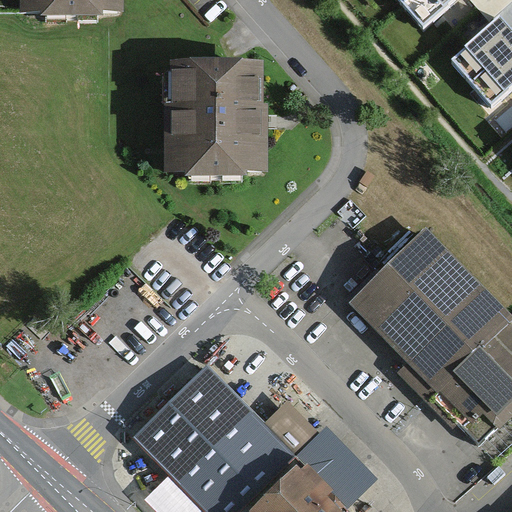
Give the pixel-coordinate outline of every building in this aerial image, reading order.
[(127,25),(126,0),(29,0),(29,25),(127,25)] [(390,0),(402,12),(414,0),(390,0)] [(457,0),(414,0),(402,12),(423,33),(457,0)] [(511,0),(471,0),(489,22),(511,3),(511,0)] [(511,41),(500,27),(454,65),(490,106),(511,87),(511,41)] [(274,76),(178,76),(179,182),(275,182),(274,76)] [(511,427),(511,312),(438,238),(366,309),(419,361),(408,372),(488,451),(511,427)] [(340,511),(206,375),(138,442),(207,511),(340,511)]
